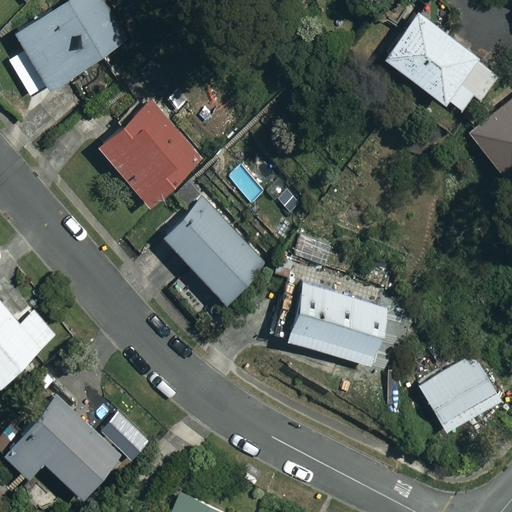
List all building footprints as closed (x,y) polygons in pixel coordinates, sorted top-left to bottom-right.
[(123,34),(103,0),(46,0),(8,22),(22,46),(6,55),(25,89),(123,34)] [(467,42),(411,0),(404,0),(372,42),(433,88),(467,42)] [(490,70),(467,53),(440,89),(462,106),(490,70)] [(195,152),(144,91),(91,135),(141,196),(195,152)] [(511,152),(511,92),(466,126),(494,165),(511,152)] [(258,254),(187,176),(172,190),(184,203),(157,228),(217,292),(258,254)] [(383,303),(293,274),(276,326),(366,355),(383,303)] [(14,316),(0,299),(0,368),(50,327),(30,303),(14,316)] [(492,389),(466,345),(412,377),(437,421),(492,389)] [(88,423),(49,384),(0,432),(0,446),(18,464),(35,448),(73,486),(129,432),(105,407),(88,423)] [(229,511),(230,510),(173,481),(157,511),(229,511)]
